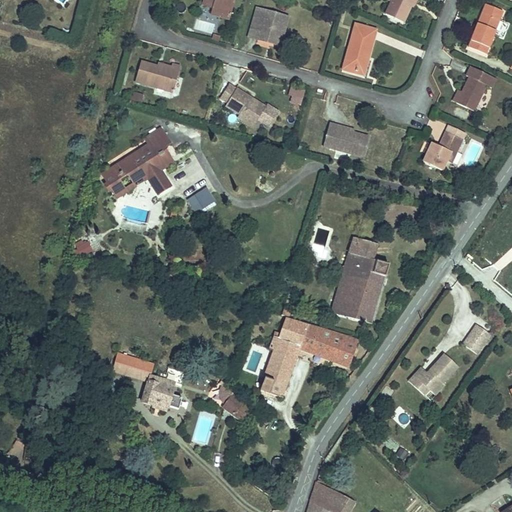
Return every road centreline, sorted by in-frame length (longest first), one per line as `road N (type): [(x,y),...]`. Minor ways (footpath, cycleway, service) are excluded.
road 1 (tertiary): [(295,511),(319,447),(511,164)]
road 2 (residential): [(149,0),(148,22),(159,33),(391,101),(418,88),(453,0)]
road 3 (secondary): [(120,511),(0,471)]
